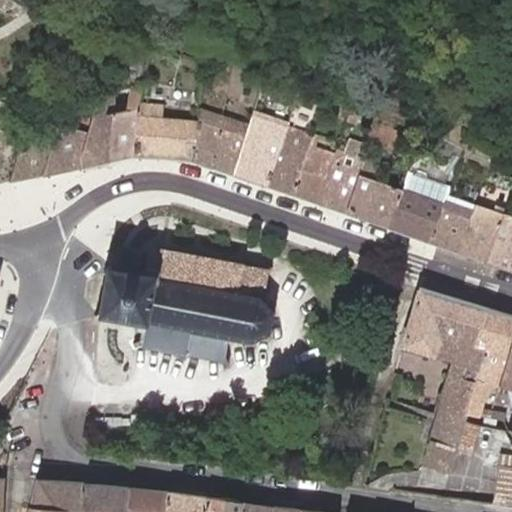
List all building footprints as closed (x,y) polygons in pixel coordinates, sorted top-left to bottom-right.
[(134,86),(126,111),(143,108),(145,85),(134,86)] [(111,159),(126,111),(110,113),(113,102),(120,102),(119,89),(104,91),(96,116),(89,138),(82,159),(83,165),(111,159)] [(111,159),(139,153),(154,106),(143,108),(126,111),(111,159)] [(139,153),(191,159),(208,112),(154,106),(139,153)] [(208,112),(191,159),(211,166),(228,118),(208,112)] [(252,127),(228,118),(211,166),(234,174),(252,127)] [(255,118),(252,127),(234,174),(265,184),(283,136),(286,129),(255,118)] [(57,142),(47,173),(83,165),(82,159),(89,138),(60,130),(57,142)] [(26,135),(12,181),(47,173),(57,142),(26,135)] [(311,146),(283,136),(265,184),(293,193),(309,152),(311,146)] [(293,193),(319,202),(333,162),(309,152),(293,193)] [(319,202),(346,211),(360,172),(333,162),(319,202)] [(353,214),(388,226),(402,187),(379,178),(360,172),(346,211),(353,214)] [(402,187),(388,226),(427,239),(437,214),(442,201),(402,187)] [(482,258),(509,268),(511,260),(511,212),(499,208),(496,217),(482,258)] [(473,210),(468,224),(459,250),(482,258),(496,217),(473,210)] [(468,224),(437,214),(427,239),(459,250),(468,224)] [(92,315),(101,323),(112,318),(137,323),(136,334),(141,335),(143,331),(175,336),(173,339),(177,344),(184,338),(214,342),(220,349),(217,369),(257,375),(261,347),(287,343),(292,306),(272,281),(265,281),(267,271),(273,265),(268,260),(263,266),(247,263),(242,256),(236,261),(191,255),(185,248),(179,253),(158,250),(163,246),(157,240),(149,248),(144,276),(115,271),(109,262),(103,268),(109,276),(103,310),(92,315)] [(485,308),(418,286),(402,348),(451,362),(421,467),(449,475),(458,445),(473,449),(481,420),(467,416),(468,413),(486,349),(474,345),(485,308)] [(468,413),(487,419),(489,410),(482,409),(489,382),(496,385),(511,321),(511,316),(485,308),(474,345),(486,349),(468,413)] [(511,321),(496,385),(511,388),(511,321)] [(487,419),(501,423),(503,415),(489,410),(487,419)] [(177,435),(155,432),(154,440),(176,443),(177,435)] [(99,449),(112,451),(114,439),(94,436),(93,441),(99,449)] [(511,505),(511,455),(500,454),(493,502),(511,505)] [(41,477),(32,511),(81,511),(85,482),(41,477)] [(129,511),(133,488),(85,482),(81,511),(129,511)] [(133,488),(129,511),(166,511),(169,492),(133,488)] [(207,511),(210,497),(169,492),(166,511),(207,511)] [(225,511),(227,499),(210,497),(207,511),(225,511)] [(244,511),(245,502),(227,499),(225,511),(244,511)] [(275,511),(277,506),(245,502),(244,511),(275,511)]
